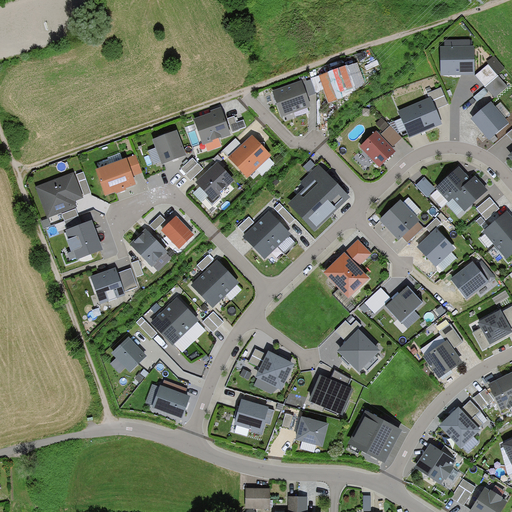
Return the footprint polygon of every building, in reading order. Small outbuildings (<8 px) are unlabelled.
[(441,46),(440,78),(476,78),(476,47),(441,46)] [(498,101),(511,89),(500,78),(508,70),(497,58),(476,77),(498,101)] [(362,68),(322,83),(332,110),(343,106),(341,101),(370,91),(362,68)] [(301,82),(273,91),(281,117),(310,107),(301,82)] [(400,111),(411,138),(443,125),(431,98),(400,111)] [(471,119),(488,141),(510,123),(493,101),(471,119)] [(213,114),(197,120),(204,142),(229,133),(221,109),(212,112),(213,114)] [(245,120),(230,120),(230,134),(245,134),(245,120)] [(385,134),(396,149),(405,142),(394,127),(385,134)] [(179,129),(154,139),(163,163),(188,153),(179,129)] [(377,133),(363,145),(382,165),(395,152),(377,133)] [(254,137),(232,158),(249,176),(271,155),(254,137)] [(137,156),(129,159),(134,176),(143,173),(137,156)] [(203,170),(193,158),(181,169),(186,175),(187,176),(192,181),(203,170)] [(126,160),(99,171),(108,194),(116,191),(117,193),(126,189),(125,187),(135,184),(126,160)] [(196,184),(213,202),(234,181),(218,164),(196,184)] [(351,198),(317,164),(282,201),(316,234),(351,198)] [(459,168),(437,187),(450,202),(454,199),(465,212),(488,192),(476,178),(471,182),(459,168)] [(76,174),(36,188),(47,219),(87,205),(76,174)] [(86,175),(79,177),(86,197),(93,195),(86,175)] [(398,203),(381,219),(400,239),(417,223),(398,203)] [(484,231),(507,259),(511,255),(511,218),(507,212),(484,231)] [(244,237),(265,259),(290,235),(269,213),(244,237)] [(161,215),(150,225),(155,231),(166,221),(161,215)] [(176,218),(165,230),(181,246),(192,235),(176,218)] [(66,231),(77,260),(103,250),(92,221),(66,231)] [(166,252),(146,229),(130,243),(150,266),(166,252)] [(418,248),(434,266),(453,249),(437,231),(418,248)] [(354,241),(339,255),(353,270),(368,256),(354,241)] [(209,255),(197,266),(202,272),(214,261),(209,255)] [(318,275),(341,299),(362,280),(353,270),(339,255),(318,275)] [(191,285),(213,308),(239,283),(217,260),(191,285)] [(473,262),(451,280),(468,302),(491,284),(473,262)] [(138,287),(131,268),(119,273),(125,292),(138,287)] [(116,270),(93,278),(101,300),(110,297),(110,300),(116,298),(115,295),(123,292),(116,270)] [(407,287),(387,306),(402,323),(423,304),(407,287)] [(151,322),(173,345),(198,322),(176,298),(151,322)] [(511,306),(503,311),(511,326),(511,306)] [(511,332),(511,331),(500,309),(477,322),(490,345),(511,332)] [(213,312),(204,322),(214,332),(224,323),(213,312)] [(347,342),(362,325),(351,315),(336,332),(347,342)] [(463,342),(450,324),(439,332),(452,350),(463,342)] [(359,333),(340,351),(359,370),(377,352),(359,333)] [(147,356),(130,338),(112,355),(130,373),(147,356)] [(419,358),(433,379),(457,363),(443,342),(419,358)] [(268,350),(256,377),(282,389),(295,362),(268,350)] [(511,373),(489,384),(501,409),(511,403),(511,373)] [(352,388),(319,375),(309,402),(341,415),(352,388)] [(153,410),(181,420),(189,397),(161,388),(153,410)] [(241,401),(235,424),(253,429),(253,431),(262,433),(266,422),(271,424),(275,410),(241,401)] [(458,410),(437,429),(454,448),(475,429),(458,410)] [(367,411),(350,440),(384,461),(402,431),(367,411)] [(294,416),(286,414),(283,429),(291,431),(294,416)] [(323,447),(329,424),(301,417),(295,440),(323,447)] [(430,444),(416,467),(442,483),(456,460),(430,444)] [(463,480),(451,499),(464,507),(476,488),(463,480)] [(462,511),(497,511),(505,501),(480,484),(462,511)] [(262,490),(246,490),(246,507),(261,507),(262,490)] [(262,490),(261,507),(270,507),(270,490),(262,490)] [(305,511),(305,498),(288,498),(288,511),(305,511)]
